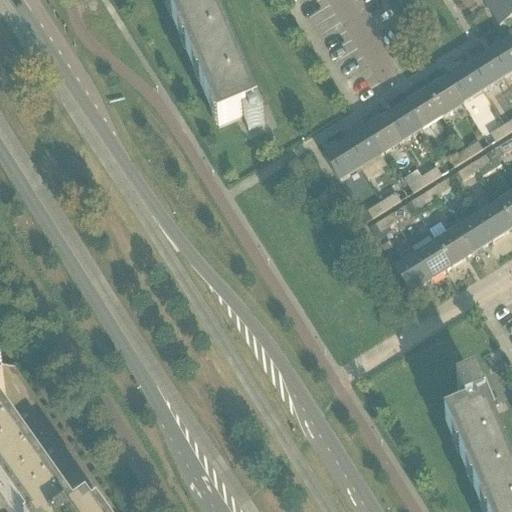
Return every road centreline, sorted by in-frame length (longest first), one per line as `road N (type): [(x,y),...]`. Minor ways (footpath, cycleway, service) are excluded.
road 1 (secondary): [(363,511),(231,296),(158,221),(12,0)]
road 2 (secondary): [(0,153),(222,511)]
